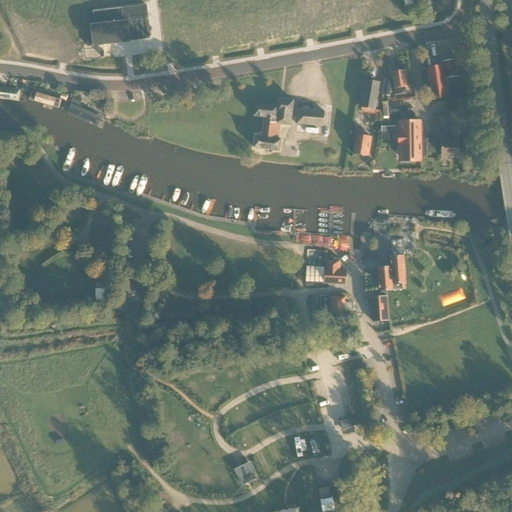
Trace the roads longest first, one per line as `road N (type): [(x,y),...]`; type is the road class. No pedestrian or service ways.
road 1 (tertiary): [(0,68),(90,85),(142,85),(430,33),(456,22),(467,0)]
road 2 (primary): [(511,201),(487,0)]
road 3 (unclassified): [(392,511),(414,456),(511,426)]
